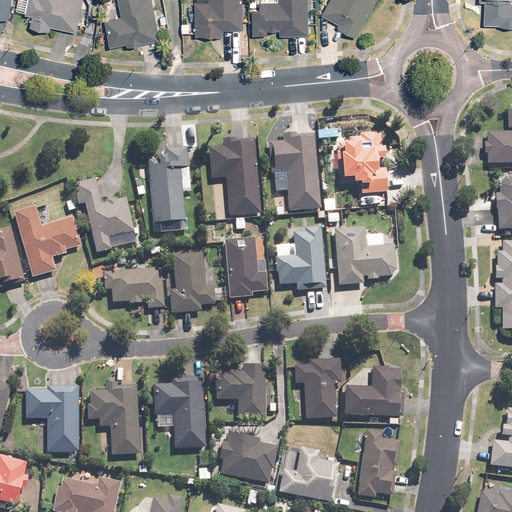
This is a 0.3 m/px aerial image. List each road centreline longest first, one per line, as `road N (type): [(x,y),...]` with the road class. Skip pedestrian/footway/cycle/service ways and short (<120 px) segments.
road 1 (residential): [(448,316),(107,344)]
road 2 (residential): [(132,94),(347,80)]
road 3 (residential): [(439,159),(448,316)]
road 4 (residential): [(453,366),(431,511)]
road 5 (residential): [(0,56),(132,94)]
road 6 (residential): [(132,94),(52,104),(0,92)]
